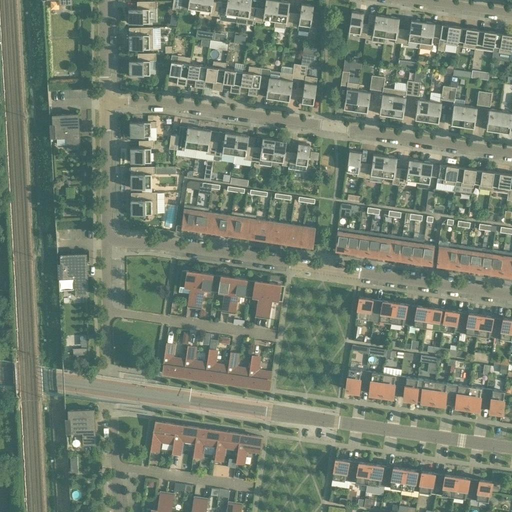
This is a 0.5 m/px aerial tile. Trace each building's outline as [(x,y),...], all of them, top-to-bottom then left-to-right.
[(179,10),(180,0),(172,0),(173,1),(172,9),(179,10)] [(180,0),(179,10),(187,11),(188,8),(199,9),(201,1),(199,0),(198,0),(180,0)] [(201,1),(199,9),(210,11),(209,15),(217,16),(219,2),(212,1),(211,0),(198,0),(199,0),(201,1)] [(226,0),(226,3),(219,2),(217,16),(225,17),(225,13),(237,15),(238,6),(236,6),(237,0),(226,0)] [(238,6),(237,15),(247,17),(247,22),(254,23),(255,21),(257,7),(249,6),(250,0),(237,0),(236,6),(238,6)] [(264,0),(264,8),(257,7),(255,21),(262,22),(263,19),(274,20),(273,26),(274,27),(276,12),(274,11),(275,0),(264,0)] [(276,12),(274,27),(285,28),(285,26),(291,27),(293,13),(287,12),(289,1),(279,0),(275,0),(274,11),(276,12)] [(154,8),(154,1),(139,1),(139,8),(127,8),(128,22),(148,22),(148,9),(154,8)] [(293,13),(291,27),(297,27),(297,30),(309,32),(313,5),(301,3),(299,14),(293,13)] [(358,37),(365,37),(367,24),(361,23),(363,12),(351,11),(348,31),(359,33),(358,37)] [(373,24),(367,24),(365,37),(371,38),(371,41),(383,43),(385,28),(384,27),(385,16),(375,14),(373,24)] [(385,28),(383,43),(384,43),(385,37),(395,38),(394,42),(401,43),(403,29),(397,28),(398,18),(385,16),(384,27),(385,28)] [(409,30),(403,29),(401,43),(407,44),(408,40),(419,42),(418,48),(419,48),(421,33),(419,33),(421,21),(410,19),(409,30)] [(434,23),(421,21),(419,33),(421,33),(419,48),(430,50),(432,36),(439,37),(441,25),(434,24),(434,23)] [(441,24),(441,25),(439,37),(437,49),(444,50),(445,44),(456,46),(459,26),(441,24)] [(477,29),(459,26),(456,46),(457,46),(457,40),(463,41),(462,46),(474,48),(477,29)] [(153,48),(152,27),(140,27),(140,34),(128,34),(128,48),(153,48)] [(495,32),(477,29),(474,48),(492,51),(495,32)] [(202,38),(202,45),(226,46),(227,31),(197,30),(197,37),(202,38)] [(511,37),(511,34),(495,32),(492,51),(493,46),(499,46),(498,52),(510,53),(511,37)] [(155,60),(155,53),(140,53),(140,60),(128,60),(128,74),(130,74),(130,77),(136,77),(136,74),(149,74),(149,60),(155,60)] [(302,53),(301,64),(307,65),(307,66),(313,62),(314,55),(302,53)] [(186,85),(187,76),(186,76),(189,57),(177,55),(176,61),(170,60),(168,74),(177,75),(176,84),(186,85)] [(190,57),(189,57),(186,76),(187,76),(195,78),(194,87),(203,88),(205,79),(204,79),(206,66),(189,63),(190,57)] [(212,67),(206,66),(204,79),(205,79),(213,80),(212,89),(221,91),(223,82),(222,82),(225,62),(213,61),(212,67)] [(225,62),(222,82),(223,82),(231,83),(229,92),(239,93),(240,84),(242,71),(224,68),(225,62)] [(292,74),(280,72),(277,89),(279,89),(278,99),(288,100),(292,77),(298,78),(300,64),(293,63),(292,74)] [(300,64),(298,78),(304,79),(301,102),(312,104),(316,77),(305,76),(307,66),(307,65),(301,64),(300,64)] [(248,72),(242,71),(240,84),(249,85),(247,94),(257,96),(258,86),(261,68),(248,66),(248,72)] [(270,69),(261,68),(258,86),(267,87),(265,97),(278,99),(279,89),(277,89),(280,72),(270,70),(270,69)] [(343,108),(356,110),(357,101),(355,101),(358,83),(347,82),(349,72),(342,71),(340,84),(346,85),(343,108)] [(369,89),(376,90),(378,76),(371,75),(369,89)] [(384,77),(378,76),(376,90),(382,91),(379,114),(391,116),(393,107),(391,106),(393,89),(383,87),(384,77)] [(393,107),(391,116),(402,117),(405,94),(411,95),(413,81),(407,80),(405,90),(393,89),(391,106),(393,107)] [(419,82),(413,81),(411,95),(417,96),(419,82)] [(357,101),(356,110),(366,112),(369,91),(357,89),(358,83),(355,101),(357,101)] [(441,99),(447,100),(449,86),(443,85),(441,99)] [(477,105),(483,105),(485,92),(478,91),(477,105)] [(485,92),(483,105),(489,106),(491,92),(485,92)] [(414,119),(427,121),(428,112),(426,112),(428,100),(417,98),(414,119)] [(428,112),(427,121),(437,122),(441,102),(428,100),(426,112),(428,112)] [(450,124),(463,126),(464,117),(462,117),(464,105),(453,103),(450,124)] [(464,117),(463,126),(473,128),(476,107),(464,105),(462,117),(464,117)] [(485,129),(498,131),(500,122),(498,122),(499,110),(488,109),(485,129)] [(500,122),(498,131),(509,133),(511,112),(499,110),(498,122),(500,122)] [(67,149),(79,148),(77,113),(52,115),(52,126),(50,126),(50,136),(53,136),(53,138),(66,137),(67,149)] [(129,121),(129,136),(150,135),(150,127),(156,127),(156,121),(129,121)] [(186,136),(179,135),(177,149),(184,150),(185,147),(197,149),(198,140),(196,139),(198,127),(187,126),(186,136)] [(198,140),(197,149),(207,150),(207,154),(214,155),(216,141),(209,140),(211,129),(198,127),(196,139),(198,140)] [(223,142),(216,141),(214,155),(222,156),(222,152),(234,154),(236,145),(234,145),(235,133),(225,131),(223,142)] [(236,145),(234,154),(245,156),(244,159),(252,160),(254,146),(247,145),(248,135),(235,133),(234,145),(236,145)] [(169,148),(177,149),(179,135),(171,134),(170,140),(169,148)] [(261,147),(254,146),(252,160),(259,161),(260,158),(272,160),(273,151),(271,150),(273,139),(263,137),(261,147)] [(273,151),(272,160),(282,161),(282,165),(288,166),(291,152),(284,151),(286,140),(273,139),(271,150),(273,151)] [(154,148),(153,140),(141,140),(141,147),(129,148),(129,162),(150,161),(150,148),(154,148)] [(291,152),(288,166),(288,168),(306,171),(310,144),(298,142),(297,153),(291,152)] [(357,176),(363,177),(365,163),(359,162),(360,152),(349,150),(345,171),(357,172),(357,176)] [(318,152),(311,152),(310,159),(317,160),(318,152)] [(371,164),(365,163),(363,177),(370,178),(370,180),(381,182),(382,176),(383,167),(381,167),(383,155),(373,153),(371,164)] [(383,167),(382,176),(393,178),(392,184),(398,184),(398,182),(400,168),(394,167),(396,157),(383,155),(381,167),(383,167)] [(407,169),(400,168),(398,182),(406,183),(406,179),(418,181),(419,172),(417,172),(419,160),(408,159),(407,169)] [(431,162),(419,160),(417,172),(419,172),(418,181),(429,183),(430,176),(437,177),(438,164),(431,163),(431,162)] [(439,163),(438,164),(437,177),(444,178),(443,183),(454,185),(457,166),(439,163)] [(154,174),(154,166),(141,166),(141,173),(130,173),(130,187),(151,187),(150,174),(154,174)] [(475,168),(457,166),(454,185),(455,185),(456,180),(461,180),(461,186),(472,187),(475,168)] [(492,171),(475,168),(472,187),(473,187),(473,182),(479,183),(478,188),(490,190),(492,171)] [(510,174),(492,171),(490,190),(507,192),(510,174)] [(157,213),(157,192),(142,192),(142,199),(130,199),(130,213),(157,213)] [(359,201),(361,195),(350,193),(348,199),(359,201)] [(180,227),(193,228),(196,206),(184,204),(180,227)] [(208,208),(196,206),(193,228),(205,230),(208,208)] [(208,208),(205,230),(216,232),(219,213),(208,211),(208,208)] [(231,215),(219,213),(216,232),(228,234),(232,211),(231,211),(231,215)] [(244,213),(232,211),(228,234),(240,235),(244,213)] [(255,215),(244,213),(240,235),(252,237),(255,215)] [(256,215),(255,215),(252,237),(264,239),(267,220),(255,218),(256,215)] [(279,222),(267,220),(264,239),(276,241),(279,222)] [(290,224),(279,222),(276,241),(288,242),(290,224)] [(302,225),(290,224),(288,242),(300,244),(302,225)] [(302,225),(300,244),(312,246),(315,227),(302,225)] [(334,249),(345,251),(348,228),(347,232),(337,230),(334,249)] [(359,230),(348,228),(345,251),(356,252),(359,230)] [(370,232),(359,230),(356,252),(366,254),(370,232)] [(380,233),(370,232),(366,254),(377,256),(380,233)] [(391,235),(380,233),(377,256),(388,257),(391,235)] [(402,236),(391,235),(388,257),(398,259),(402,236)] [(412,238),(402,236),(398,259),(409,260),(412,238)] [(423,239),(412,238),(409,260),(420,262),(423,239)] [(423,239),(420,262),(431,263),(434,245),(423,243),(423,239)] [(435,264),(446,266),(449,243),(448,247),(438,245),(435,264)] [(460,245),(449,243),(446,266),(457,267),(460,245)] [(471,246),(460,245),(457,267),(467,269),(471,246)] [(481,248),(471,246),(467,269),(478,270),(481,248)] [(482,248),(481,248),(478,270),(489,272),(492,250),(491,253),(481,252),(482,248)] [(503,251),(492,250),(489,272),(500,274),(503,251)] [(511,262),(511,252),(503,251),(500,274),(510,275),(511,262)] [(75,295),(87,295),(85,253),(60,254),(60,266),(58,266),(58,275),(61,275),(61,277),(74,277),(75,295)] [(187,305),(194,306),(199,272),(181,270),(178,292),(189,293),(187,305)] [(216,275),(199,272),(194,306),(201,307),(203,289),(213,291),(216,275)] [(233,277),(216,275),(213,291),(223,292),(221,310),(228,311),(233,277)] [(250,280),(233,277),(228,311),(235,312),(237,294),(247,296),(250,280)] [(267,282),(250,280),(247,296),(257,297),(255,315),(262,316),(267,282)] [(284,285),(267,282),(262,316),(269,317),(271,299),(282,301),(284,285)] [(355,317),(373,320),(376,298),(358,296),(355,317)] [(393,301),(376,298),(373,320),(390,322),(393,301)] [(410,303),(393,301),(390,322),(407,325),(410,303)] [(428,306),(410,303),(407,325),(425,327),(428,306)] [(445,309),(428,306),(425,327),(442,330),(445,309)] [(462,311),(445,309),(442,330),(459,332),(462,311)] [(479,314),(462,311),(459,332),(476,335),(479,314)] [(497,316),(479,314),(476,335),(494,337),(497,316)] [(511,333),(511,318),(497,316),(494,337),(511,340),(511,333)] [(359,325),(355,325),(353,340),(362,341),(362,336),(358,335),(359,325)] [(161,372),(183,375),(185,359),(174,358),(174,359),(170,359),(173,343),(166,342),(161,372)] [(187,346),(185,359),(183,375),(204,378),(207,362),(196,361),(196,363),(192,362),(194,347),(187,346)] [(209,349),(207,362),(204,378),(226,381),(228,366),(217,364),(217,366),(213,365),(215,350),(209,349)] [(386,350),(385,357),(395,358),(396,351),(386,350)] [(230,352),(228,366),(226,381),(247,385),(249,369),(238,367),(238,369),(235,368),(237,353),(230,352)] [(249,369),(247,385),(269,388),(271,372),(260,370),(259,372),(256,371),(258,356),(251,355),(249,369)] [(345,389),(362,391),(365,370),(348,368),(345,389)] [(383,373),(365,370),(362,391),(379,394),(383,373)] [(400,375),(383,373),(379,394),(397,396),(400,375)] [(417,378),(400,375),(397,396),(414,399),(417,378)] [(434,380),(417,378),(414,399),(431,402),(434,380)] [(452,383),(434,380),(431,402),(448,404),(452,383)] [(469,386),(452,383),(448,404),(466,407),(469,386)] [(486,388),(469,386),(466,407),(483,409),(486,388)] [(486,388),(483,409),(501,412),(504,391),(486,388)] [(508,400),(502,404),(506,409),(511,406),(508,400)] [(83,444),(95,444),(93,409),(68,410),(68,421),(65,421),(66,431),(69,431),(69,433),(82,432),(83,444)] [(162,442),(173,443),(173,440),(174,440),(176,424),(154,420),(150,450),(157,451),(159,436),(163,436),(162,442)] [(197,427),(176,424),(174,440),(173,440),(173,443),(171,453),(178,454),(181,439),(184,439),(184,441),(195,443),(197,427)] [(219,430),(197,427),(195,443),(193,456),(200,457),(202,442),(206,443),(205,444),(216,446),(219,430)] [(240,433),(219,430),(216,446),(214,459),(221,461),(223,445),(227,446),(227,447),(237,449),(238,449),(240,433)] [(238,449),(237,449),(235,463),(242,464),(245,448),(248,449),(248,451),(259,452),(262,436),(240,433),(238,449)] [(331,478),(349,481),(352,460),(335,457),(331,478)] [(234,467),(236,459),(229,458),(227,466),(234,467)] [(369,462),(352,460),(349,481),(366,483),(369,462)] [(387,465),(369,462),(366,483),(384,486),(387,465)] [(213,474),(226,476),(227,465),(214,463),(213,474)] [(404,467),(387,465),(384,486),(401,488),(404,467)] [(421,470),(404,467),(401,488),(418,491),(421,470)] [(438,472),(421,470),(418,491),(435,494),(438,472)] [(456,475),(438,472),(435,494),(453,496),(456,475)] [(473,477),(456,475),(453,496),(470,499),(473,477)] [(473,477),(470,499),(487,501),(490,480),(473,477)] [(175,483),(174,490),(183,492),(184,484),(175,483)] [(213,487),(212,493),(229,496),(230,490),(213,487)] [(145,511),(163,511),(166,493),(159,492),(157,510),(146,508),(145,511)] [(173,494),(166,493),(163,511),(172,511),(171,511),(173,494)] [(191,511),(198,511),(200,498),(193,497),(191,511)] [(205,511),(207,499),(200,498),(198,511),(205,511)] [(225,511),(232,511),(234,503),(227,502),(225,511)] [(234,503),(232,511),(239,511),(241,504),(234,503)]
